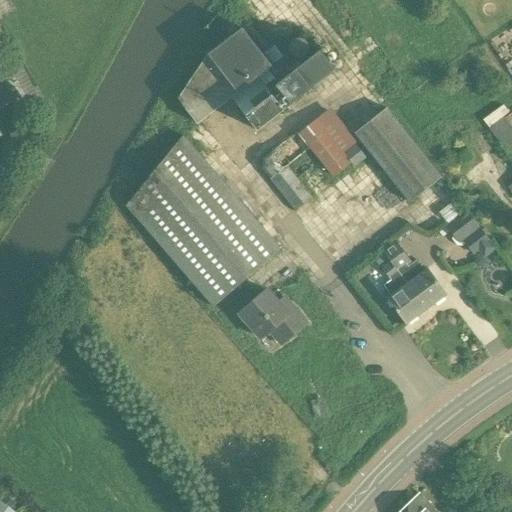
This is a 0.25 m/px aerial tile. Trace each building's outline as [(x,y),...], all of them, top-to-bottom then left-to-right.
[(207,54),(178,100),(197,124),(257,77),(283,109),(290,103),(290,104),(334,70),(319,50),(296,68),(286,55),(282,57),(274,46),(263,54),(241,27),(207,54)] [(256,132),(283,111),(271,96),(244,116),(256,132)] [(409,202),(440,177),(386,108),(355,132),(409,202)] [(286,166),(309,148),(296,132),(262,158),(261,169),(294,210),(311,197),(286,166)] [(279,249),(183,136),(126,205),(129,209),(212,306),(279,249)] [(354,165),(365,157),(356,146),(345,154),(354,165)] [(466,212),(447,226),(454,236),(459,243),(462,240),(465,244),(473,254),(478,250),(484,257),(494,249),(495,249),(479,228),(466,212)] [(446,294),(427,268),(424,270),(417,260),(412,263),(395,241),(382,250),(390,260),(390,261),(426,309),(446,294)] [(390,261),(390,260),(381,267),(390,279),(382,285),(390,296),(386,299),(405,324),(426,309),(390,261)] [(281,343),(306,322),(284,296),(277,301),(267,288),(239,312),(260,337),(269,330),(281,343)] [(437,511),(419,494),(400,511),(437,511)] [(14,511),(0,500),(0,511),(14,511)]
